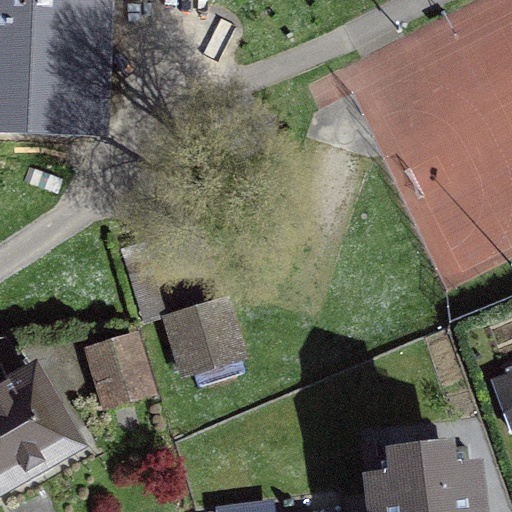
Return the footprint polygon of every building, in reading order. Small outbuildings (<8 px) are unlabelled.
[(91,134),(95,0),(0,0),(0,91),(12,92),(10,134),(93,138),(93,134),(91,134)] [(193,313),(165,321),(181,378),(239,362),(222,304),(193,313)] [(109,346),(90,352),(107,410),(146,398),(128,340),(109,346)] [(511,372),(491,380),(509,432),(511,431),(511,372)] [(0,489),(72,449),(31,376),(8,389),(7,386),(0,390),(0,489)] [(399,494),(375,496),(376,511),(496,511),(493,483),(469,486),(467,462),(396,470),(399,494)]
